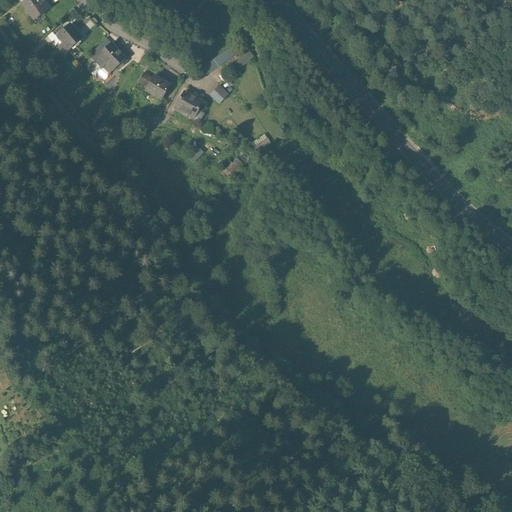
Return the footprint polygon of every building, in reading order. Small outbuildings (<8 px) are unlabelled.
[(48,8),(42,0),(24,0),(22,2),(30,13),(32,12),(35,17),(48,8)] [(81,38),(69,24),(56,34),(68,49),(81,38)] [(110,43),(97,55),(112,71),(125,59),(110,43)] [(231,59),(226,52),(198,71),(203,79),(231,59)] [(112,71),(97,55),(93,59),(107,75),(112,71)] [(167,86),(144,73),(138,84),(145,88),(143,92),(152,97),(153,94),(160,98),(167,86)] [(228,96),(219,87),(210,97),(219,105),(228,96)] [(189,98),(182,93),(173,109),(192,119),(200,104),(193,100),(194,99),(190,97),(189,98)] [(196,147),(187,156),(194,162),(202,152),(196,147)]
